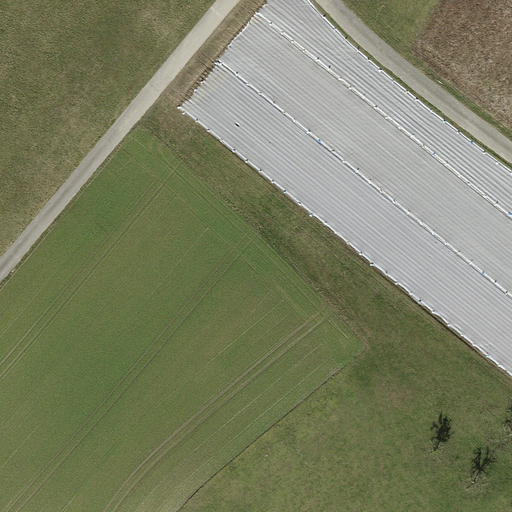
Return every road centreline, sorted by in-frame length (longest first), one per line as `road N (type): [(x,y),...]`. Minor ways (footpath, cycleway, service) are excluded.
road 1 (track): [(0,270),(239,0)]
road 2 (tertiary): [(330,0),(390,58),(511,151)]
